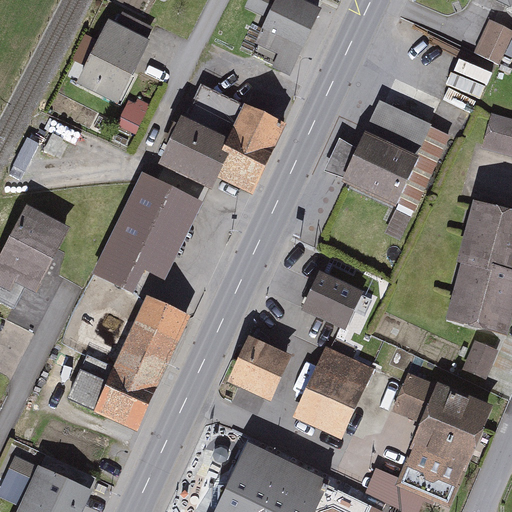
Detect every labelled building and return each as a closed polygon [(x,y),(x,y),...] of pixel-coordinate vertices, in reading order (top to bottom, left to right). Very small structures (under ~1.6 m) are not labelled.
[(248,0),(245,8),(267,18),(256,43),(260,45),(254,58),(293,74),(322,6),(307,0),(248,0)] [(116,22),(109,18),(76,83),(119,104),(152,38),(150,37),(154,28),(122,11),(116,22)] [(511,37),(511,29),(490,20),(475,53),(500,64),(511,37)] [(223,147),(243,105),(202,85),(187,116),(183,114),(159,161),(212,187),(218,176),(230,150),(223,147)] [(148,104),(137,99),(135,104),(129,101),(119,125),(136,132),(148,104)] [(230,150),(218,176),(253,192),(285,125),(243,105),(223,147),(230,150)] [(450,138),(380,106),(358,153),(344,182),(341,189),(395,214),(385,236),(401,243),(450,138)] [(511,118),(492,113),(484,146),(511,153),(511,118)] [(53,132),(44,151),(54,156),(63,138),(53,132)] [(324,175),(344,182),(358,153),(340,142),(324,175)] [(142,170),(92,272),(134,291),(145,268),(166,278),(204,200),(142,170)] [(511,208),(473,198),(456,260),(461,261),(446,316),(509,333),(511,321),(511,208)] [(71,225),(27,204),(0,257),(0,301),(15,309),(25,287),(37,293),(71,225)] [(364,289),(320,270),(302,309),(346,328),(364,289)] [(188,313),(146,294),(114,366),(87,354),(68,396),(96,409),(135,427),(188,313)] [(293,354),(248,333),(226,380),(272,401),(293,354)] [(485,379),(498,350),(476,340),(463,369),(485,379)] [(374,369),(325,347),(294,416),(343,438),(374,369)] [(492,404),(407,370),(391,410),(421,422),(400,478),(375,469),(365,495),(409,511),(416,511),(421,501),(435,506),(436,502),(452,507),(492,404)] [(384,511),(329,485),(331,480),(250,441),(215,511),(384,511)] [(41,464),(39,464),(16,511),(83,511),(94,489),(92,488),(97,477),(46,453),(41,464)] [(19,502),(31,459),(13,455),(1,497),(19,502)]
